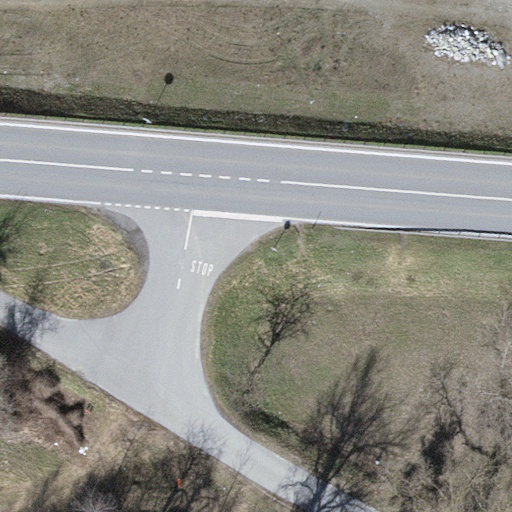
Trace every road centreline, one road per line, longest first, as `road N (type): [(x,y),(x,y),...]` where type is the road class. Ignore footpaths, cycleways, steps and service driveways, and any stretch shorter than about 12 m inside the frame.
road 1 (residential): [(190,174),(167,400),(341,511)]
road 2 (primary): [(190,174),(511,200)]
road 3 (primary): [(0,160),(190,174)]
